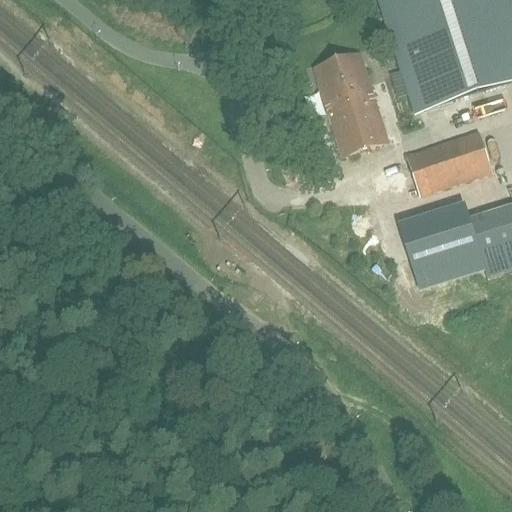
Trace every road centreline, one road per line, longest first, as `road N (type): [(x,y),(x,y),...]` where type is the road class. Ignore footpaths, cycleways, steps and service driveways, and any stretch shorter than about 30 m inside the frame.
road 1 (unclassified): [(0,116),(270,342),(332,404)]
road 2 (unclassified): [(229,66),(152,62),(62,0)]
road 3 (unclassified): [(260,198),(229,66)]
road 4 (unclassified): [(391,511),(332,404)]
